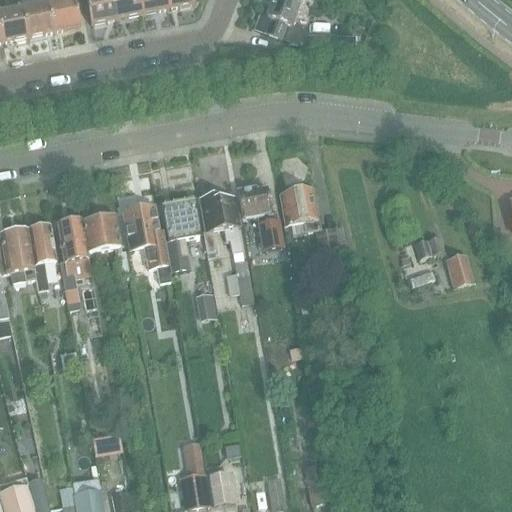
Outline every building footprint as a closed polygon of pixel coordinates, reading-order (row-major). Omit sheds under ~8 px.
[(58,0),(46,0),(48,6),(54,35),(55,35),(57,35),(80,30),(74,0),(60,3),(58,0)] [(84,0),(90,28),(94,28),(114,24),(116,23),(111,0),(84,0)] [(137,19),(143,18),(139,0),(111,0),(116,23),(118,23),(137,19)] [(166,13),(168,13),(165,0),(139,0),(143,18),(145,17),(166,13)] [(165,0),(168,13),(171,12),(194,8),(192,0),(165,0)] [(301,0),(274,0),(267,20),(260,17),(254,33),(280,43),(286,27),(291,29),(301,0)] [(36,8),(23,11),(28,41),(54,35),(48,6),(36,8)] [(23,11),(0,15),(0,33),(2,46),(28,41),(23,11)] [(308,39),(308,52),(311,52),(335,52),(335,39),(308,39)] [(251,191),(241,193),(242,194),(237,195),(242,224),(257,221),(263,255),(283,252),(277,217),(271,218),(267,193),(256,194),(256,192),(251,193),(251,191)] [(283,230),(285,240),(315,235),(320,263),(347,258),(341,230),(334,232),(321,234),(317,213),(313,214),(309,193),(298,195),(295,193),(288,194),(285,197),(283,198),(288,229),(283,230)] [(222,200),(203,203),(208,234),(204,234),(208,257),(215,255),(212,237),(224,235),(226,247),(230,246),(232,258),(233,258),(241,257),(232,203),(223,205),(222,200)] [(176,208),(163,210),(169,246),(165,247),(170,278),(189,274),(183,246),(199,243),(192,205),(190,205),(186,202),(178,204),(176,208)] [(408,207),(387,213),(396,246),(417,240),(408,207)] [(128,256),(144,253),(148,275),(156,273),(159,289),(170,287),(163,248),(161,237),(158,237),(153,213),(122,218),(128,256)] [(115,220),(82,225),(88,258),(115,254),(120,285),(129,283),(125,256),(121,257),(115,220)] [(366,247),(360,221),(341,225),(347,251),(366,247)] [(88,263),(88,258),(82,225),(58,229),(65,267),(60,267),(65,295),(76,293),(71,266),(88,263)] [(27,235),(36,284),(38,296),(49,294),(44,267),(56,265),(50,231),(27,235)] [(0,247),(0,278),(0,279),(8,278),(8,279),(12,278),(13,288),(36,284),(27,235),(1,239),(2,247),(0,247)] [(420,247),(413,249),(417,265),(441,258),(437,242),(420,247)] [(473,285),(491,279),(482,248),(463,254),(473,285)] [(463,261),(443,266),(451,293),(470,288),(463,261)] [(243,266),(235,267),(243,311),(254,309),(246,265),(243,266)] [(25,292),(14,293),(15,310),(26,309),(25,292)] [(7,323),(0,324),(0,341),(11,339),(7,323)] [(301,351),(290,353),(292,364),(302,362),(301,351)] [(119,435),(91,440),(93,450),(94,458),(122,453),(119,435)] [(253,465),(263,463),(258,439),(248,441),(253,465)] [(184,511),(206,511),(209,511),(204,480),(203,480),(199,451),(184,454),(188,483),(180,484),(184,511)] [(322,461),(330,500),(349,496),(342,457),(322,461)] [(228,476),(235,504),(263,497),(257,470),(228,476)] [(305,473),(311,510),(330,506),(323,470),(305,473)] [(296,471),(283,476),(293,506),(307,501),(296,471)] [(228,477),(208,480),(209,486),(213,510),(232,507),(228,477)] [(72,486),(73,491),(76,511),(102,511),(97,482),(72,486)] [(150,483),(128,488),(133,511),(145,511),(156,509),(150,483)] [(271,511),(284,511),(280,483),(267,485),(271,511)] [(28,490),(33,511),(48,511),(42,485),(28,488),(29,490),(28,490)] [(0,506),(1,511),(33,511),(28,490),(0,497),(0,506)] [(60,493),(63,511),(62,511),(76,511),(73,491),(60,493)] [(111,499),(113,511),(129,511),(127,496),(111,499)]
